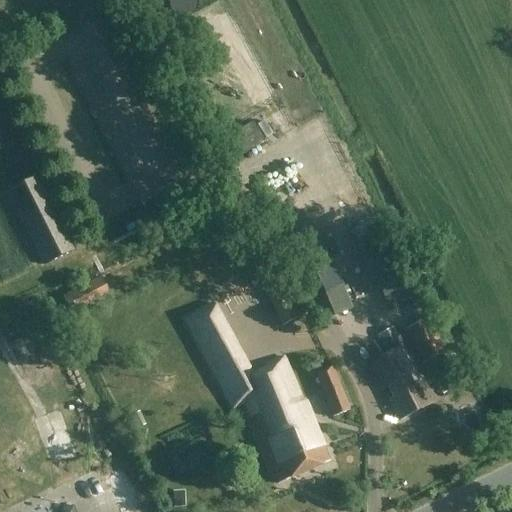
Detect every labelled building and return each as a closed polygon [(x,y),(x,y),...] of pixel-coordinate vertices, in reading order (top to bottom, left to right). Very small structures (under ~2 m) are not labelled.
[(36,179),(7,193),(44,266),(73,252),(71,248),(58,222),(54,223),(52,218),(48,211),(51,209),(36,179)] [(408,273),(398,278),(376,235),(378,235),(373,226),(372,227),(370,223),(348,233),(381,301),(384,299),(388,310),(418,294),(408,273)] [(331,313),(349,306),(326,254),(309,263),(331,313)] [(304,316),(278,261),(256,272),(282,326),(304,316)] [(70,314),(109,294),(100,277),(61,297),(70,314)] [(277,485),(328,463),(303,404),(301,405),(283,358),(245,375),(241,366),(245,364),(212,305),(184,320),(232,408),(242,403),(277,485)] [(422,366),(444,354),(426,321),(404,332),(422,366)] [(433,404),(392,328),(377,336),(387,355),(365,366),(379,392),(387,388),(393,399),(388,401),(399,421),(433,404)] [(314,374),(332,418),(348,412),(330,368),(314,374)] [(115,504),(133,498),(119,459),(100,466),(115,504)] [(134,500),(118,510),(119,511),(135,511),(140,509),(134,500)]
